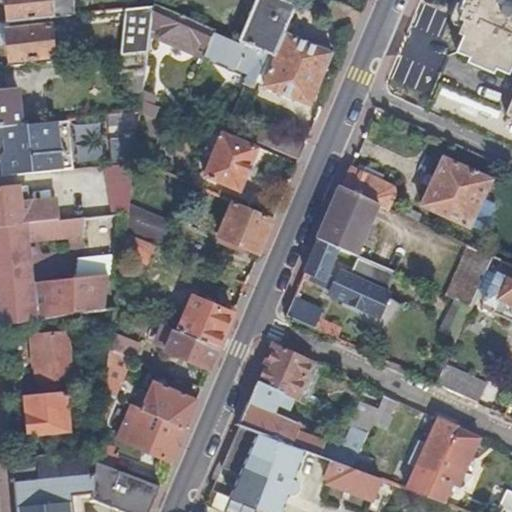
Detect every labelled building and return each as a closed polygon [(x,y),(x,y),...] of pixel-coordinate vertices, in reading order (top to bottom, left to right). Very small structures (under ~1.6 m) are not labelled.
[(7,0),(10,23),(52,18),(77,16),(75,0),(7,0)] [(271,55),(324,78),(334,54),(285,34),(296,7),(279,0),(259,0),(241,42),(271,55)] [(355,31),(363,13),(332,0),(325,18),(355,31)] [(511,0),(465,0),(461,11),(465,12),(461,22),(465,24),(459,36),(464,38),(458,53),(470,59),(468,63),(495,75),(497,71),(510,76),(511,70),(511,0)] [(126,10),(124,57),(148,54),(150,54),(152,37),(155,7),(126,10)] [(155,7),(152,37),(205,59),(216,32),(155,7)] [(52,18),(10,23),(11,31),(9,31),(12,63),(70,57),(68,30),(53,31),(52,18)] [(256,88),(258,84),(271,55),(241,42),(216,32),(205,59),(248,77),(245,84),(246,85),(256,88)] [(124,57),(120,57),(122,74),(147,72),(148,54),(124,57)] [(313,106),(324,78),(271,55),(258,84),(313,106)] [(0,127),(29,125),(29,120),(22,121),(19,92),(0,93),(0,127)] [(301,160),(307,145),(281,135),(282,131),(256,120),(248,137),(301,160)] [(0,164),(5,164),(73,157),(69,121),(29,125),(0,127),(0,164)] [(243,194),(261,150),(224,135),(206,179),(243,194)] [(5,164),(5,178),(75,170),(73,157),(5,164)] [(472,227),(485,199),(492,181),(444,160),(423,207),(471,229),(472,227)] [(145,187),(148,169),(135,164),(132,186),(145,187)] [(131,165),(104,168),(106,192),(130,189),(131,165)] [(350,169),(341,190),(378,206),(388,211),(395,194),(392,187),(380,182),(382,177),(359,167),(357,172),(350,169)] [(0,227),(61,221),(59,204),(33,206),(33,210),(23,211),(23,202),(28,202),(27,189),(0,191),(0,227)] [(333,209),(320,239),(356,256),(378,206),(341,190),(333,209)] [(275,220),(282,205),(258,195),(254,196),(249,210),(275,220)] [(493,202),(485,199),(472,227),(480,231),(486,232),(490,230),(493,226),(493,222),(492,218),(489,215),(493,202)] [(263,248),(275,220),(249,210),(236,204),(221,239),(260,255),(263,248)] [(129,230),(165,242),(173,220),(137,207),(129,230)] [(0,227),(0,271),(34,269),(31,234),(36,233),(41,240),(84,237),(87,218),(61,221),(0,227)] [(126,236),(124,256),(149,265),(157,248),(126,236)] [(173,254),(196,264),(203,247),(181,238),(173,254)] [(320,239),(306,272),(334,286),(330,294),(344,300),(340,306),(384,336),(403,307),(391,298),(392,295),(389,294),(397,274),(382,267),(365,260),(356,256),(320,239)] [(472,309),(494,258),(470,247),(448,297),(472,309)] [(365,260),(382,267),(386,258),(370,250),(365,260)] [(0,286),(36,283),(34,269),(0,271),(0,286)] [(511,278),(499,273),(482,309),(511,322),(511,278)] [(0,286),(0,326),(106,311),(109,277),(36,283),(0,286)] [(287,318),(315,331),(323,312),(295,298),(287,318)] [(220,349),(235,315),(196,299),(180,333),(220,349)] [(211,370),(220,349),(180,333),(160,324),(157,330),(162,332),(159,342),(170,347),(168,352),(211,370)] [(37,368),(38,376),(70,374),(67,335),(33,338),(34,368),(37,368)] [(111,352),(132,361),(138,347),(113,337),(111,352)] [(275,345),(258,383),(293,399),(298,401),(315,363),(275,345)] [(108,378),(106,394),(118,399),(132,361),(111,352),(108,378)] [(436,386),(477,405),(485,386),(445,368),(436,386)] [(70,374),(38,376),(40,399),(27,400),(30,436),(71,433),(70,414),(73,413),(71,396),(72,396),(70,374)] [(187,429),(199,401),(156,383),(144,410),(187,429)] [(252,398),(241,427),(309,452),(332,461),(354,469),(359,456),(369,433),(353,426),(342,449),(305,433),(307,427),(277,415),(280,407),(288,410),(293,399),(258,383),(252,398)] [(400,402),(386,396),(379,412),(374,424),(387,430),(400,402)] [(351,425),(353,426),(369,433),(374,424),(379,412),(361,403),(351,425)] [(180,446),(187,429),(144,410),(133,406),(119,439),(172,463),(180,446)] [(460,430),(439,420),(408,490),(430,498),(460,430)] [(241,476),(232,499),(265,511),(285,511),(292,494),(296,494),(300,493),(302,489),(301,484),(298,481),(309,452),(241,427),(228,455),(223,469),(241,476)] [(481,439),(460,430),(430,498),(446,505),(453,487),(459,489),(481,439)] [(17,502),(74,496),(78,496),(95,495),(98,463),(99,458),(68,454),(13,458),(15,482),(17,502)] [(354,469),(367,475),(372,462),(359,456),(354,469)] [(354,469),(332,461),(326,478),(331,480),(330,485),(373,501),(382,480),(367,475),(354,469)] [(162,486),(98,463),(95,495),(95,499),(127,511),(151,511),(159,494),(162,486)] [(223,469),(213,492),(232,499),(241,476),(223,469)] [(74,511),(74,496),(17,502),(17,511),(74,511)]
